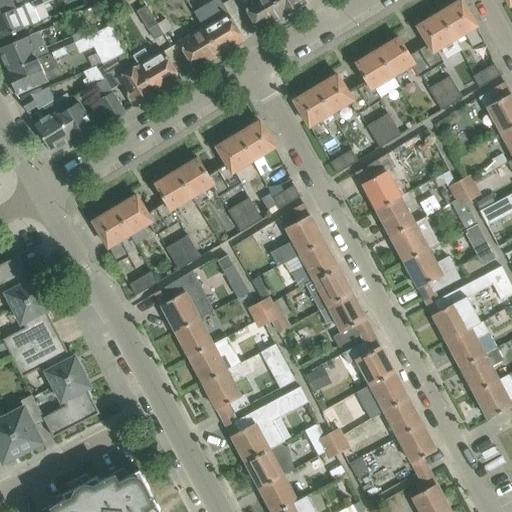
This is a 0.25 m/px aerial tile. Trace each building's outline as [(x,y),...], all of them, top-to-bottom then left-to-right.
[(0,0),(0,15),(31,2),(29,0),(0,0)] [(29,0),(31,2),(0,15),(0,38),(39,21),(33,7),(44,2),(43,0),(29,0)] [(220,0),(213,0),(195,11),(204,27),(220,54),(244,39),(220,0)] [(274,0),(246,0),(243,2),(259,30),(283,16),(284,18),(286,17),(274,0)] [(274,0),(286,17),(306,5),(303,0),(274,0)] [(429,44),(421,48),(433,69),(444,62),(436,50),(464,33),(473,49),(485,43),(476,26),(461,0),(418,26),(429,44)] [(136,11),(147,30),(157,24),(146,5),(136,11)] [(84,38),(74,43),(77,48),(79,51),(93,45),(103,65),(115,58),(124,53),(111,25),(84,38)] [(179,42),(184,52),(195,69),(220,54),(204,27),(179,42)] [(39,31),(0,47),(0,52),(8,70),(52,52),(49,46),(46,48),(45,44),(44,45),(39,31)] [(81,33),(61,41),(66,53),(77,48),(74,43),(84,38),(81,33)] [(399,38),(378,50),(393,76),(411,65),(419,77),(430,71),(417,51),(410,55),(399,38)] [(52,52),(8,70),(7,71),(16,94),(61,75),(54,58),(66,53),(61,41),(49,46),(52,52)] [(134,56),(139,63),(156,92),(180,78),(164,51),(150,58),(144,49),(134,56)] [(367,81),(359,86),(371,106),(382,99),(374,87),(393,76),(378,50),(356,63),(367,81)] [(115,58),(103,65),(99,69),(108,85),(118,79),(135,107),(157,94),(156,92),(139,63),(124,72),(115,58)] [(501,74),(495,63),(484,69),(490,80),(501,74)] [(111,122),(125,113),(105,81),(96,64),(83,71),(87,78),(83,80),(87,88),(90,87),(97,100),(111,122)] [(479,86),(490,80),(484,69),(473,75),(479,86)] [(337,75),(317,87),(331,113),(349,102),(357,115),(368,108),(356,88),(348,93),(337,75)] [(439,83),(446,94),(457,87),(450,76),(439,83)] [(495,121),(497,124),(511,116),(511,95),(505,82),(478,96),(483,108),(487,106),(495,121)] [(439,83),(428,90),(435,100),(446,94),(439,83)] [(40,89),(20,101),(27,112),(37,105),(39,109),(38,110),(43,118),(34,124),(51,152),(72,140),(53,106),(57,104),(55,99),(54,100),(46,87),(41,90),(40,89)] [(317,87),(294,100),(310,126),(310,125),(318,141),(330,135),(325,125),(321,119),(331,113),(317,87)] [(446,94),(452,104),(463,97),(457,87),(446,94)] [(452,104),(446,94),(435,100),(441,111),(452,104)] [(67,98),(57,104),(53,106),(72,140),(74,144),(96,131),(78,102),(72,106),(67,98)] [(379,120),(385,131),(396,124),(390,114),(379,120)] [(511,116),(497,124),(511,151),(511,116)] [(368,127),(374,137),(385,131),(379,120),(368,127)] [(260,121),(239,134),(253,160),(261,175),(284,163),(275,147),(275,146),(260,121)] [(385,131),(391,141),(402,135),(396,124),(385,131)] [(380,148),(391,141),(385,131),(374,137),(380,148)] [(228,165),(220,169),(232,189),(243,183),(235,170),(253,160),(239,134),(217,147),(228,165)] [(359,161),(352,149),(341,156),(348,167),(359,161)] [(357,172),(377,210),(400,197),(386,171),(395,166),(388,153),(366,167),(357,172)] [(480,170),(483,176),(506,163),(501,154),(491,159),(493,163),(480,170)] [(330,162),(337,174),(348,167),(341,156),(330,162)] [(198,158),(177,171),(192,197),(210,185),(218,198),(229,192),(216,171),(209,176),(198,158)] [(177,171),(155,184),(166,202),(158,206),(170,227),(181,220),(173,208),(178,205),(192,197),(177,171)] [(470,175),(448,186),(453,197),(465,190),(475,185),(470,175)] [(300,196),(294,185),(283,191),(290,202),(300,196)] [(475,185),(465,190),(470,200),(480,195),(475,185)] [(465,190),(453,197),(455,200),(458,206),(466,202),(470,200),(465,190)] [(283,191),(272,198),(279,209),(290,202),(283,191)] [(495,202),(480,211),(488,225),(511,211),(511,193),(508,195),(495,202)] [(490,194),(475,203),(480,211),(495,202),(490,194)] [(136,195),(115,208),(130,234),(135,243),(148,235),(143,227),(149,223),(156,235),(167,229),(155,209),(147,213),(136,195)] [(245,215),(256,208),(249,197),(238,204),(245,215)] [(400,197),(377,210),(391,236),(414,223),(400,197)] [(293,240),(270,252),(277,266),(284,262),(324,241),(304,203),(294,208),(281,217),(293,240)] [(245,215),(238,204),(228,210),(234,221),(245,215)] [(115,208),(93,221),(109,247),(108,247),(117,262),(128,255),(121,239),(130,234),(115,208)] [(245,215),(252,225),(262,219),(256,208),(245,215)] [(472,214),(461,220),(466,228),(470,226),(477,223),(473,216),(472,214)] [(245,215),(234,221),(241,232),(252,225),(245,215)] [(428,249),(438,243),(424,217),(414,223),(391,236),(405,262),(428,249)] [(466,228),(464,230),(471,244),(484,237),(477,223),(470,226),(466,228)] [(194,246),(188,236),(177,242),(183,253),(194,246)] [(324,241),(284,262),(290,273),(291,273),(306,264),(314,279),(315,280),(338,267),(324,241)] [(166,249),(173,259),(183,253),(177,242),(166,249)] [(200,256),(194,246),(183,253),(190,263),(200,256)] [(428,249),(405,262),(424,298),(460,278),(448,255),(435,262),(428,249)] [(490,249),(479,255),(485,265),(496,259),(490,249)] [(190,263),(183,253),(173,259),(179,269),(190,263)] [(0,289),(5,287),(8,292),(6,293),(14,308),(42,293),(35,279),(34,278),(31,280),(18,255),(0,264),(0,289)] [(228,255),(217,260),(223,271),(233,265),(228,255)] [(479,255),(461,265),(467,275),(485,265),(479,255)] [(233,265),(223,271),(228,279),(238,274),(233,265)] [(446,338),(447,341),(452,338),(481,322),(467,296),(492,283),(500,299),(511,292),(511,286),(501,266),(428,305),(440,329),(437,331),(442,340),(446,338)] [(314,279),(305,284),(319,310),(351,292),(338,267),(315,280),(314,279)] [(146,289),(157,282),(151,271),(140,278),(146,289)] [(165,288),(155,293),(171,323),(176,331),(199,318),(214,310),(193,271),(165,288)] [(140,278),(129,284),(136,295),(146,289),(140,278)] [(351,292),(319,310),(326,324),(335,319),(342,332),(333,336),(339,346),(371,329),(351,292)] [(14,308),(21,323),(23,322),(25,328),(3,339),(5,343),(11,355),(13,358),(59,334),(46,310),(50,308),(42,293),(14,308)] [(272,303),(269,297),(258,302),(263,311),(273,306),(271,303),(272,303)] [(290,326),(284,316),(290,313),(282,297),(276,300),(272,303),(271,303),(273,306),(263,311),(270,323),(271,322),(277,333),(290,326)] [(263,311),(258,302),(250,307),(247,309),(258,329),(266,325),(270,323),(263,311)] [(199,318),(176,331),(187,353),(190,358),(213,345),(211,340),(199,318)] [(452,338),(447,341),(461,367),(496,348),(488,332),(487,333),(481,322),(452,338)] [(75,357),(71,358),(59,334),(13,358),(22,377),(45,365),(48,371),(46,371),(54,386),(82,371),(75,357)] [(342,354),(348,364),(357,359),(370,385),(394,372),(375,336),(342,354)] [(213,345),(190,358),(203,383),(227,370),(241,363),(228,338),(213,345)] [(0,361),(11,355),(5,343),(0,345),(0,361)] [(496,348),(461,367),(475,393),(498,380),(491,366),(502,360),(496,348)] [(227,370),(203,383),(222,419),(250,404),(244,394),(241,396),(233,383),(252,373),(251,371),(266,363),(261,352),(227,370)] [(305,375),(313,392),(331,383),(323,366),(305,375)] [(62,401),(63,400),(66,406),(43,417),(45,421),(53,437),(99,413),(87,388),(90,387),(87,380),(82,371),(54,386),(62,401)] [(370,385),(357,392),(371,418),(384,411),(408,398),(394,372),(370,385)] [(498,380),(475,393),(489,419),(511,406),(511,381),(508,375),(498,380)] [(236,421),(226,426),(246,462),(269,450),(282,443),(283,442),(272,421),(308,402),(300,387),(236,421)] [(2,410),(1,410),(21,449),(30,445),(32,448),(42,443),(34,426),(45,421),(43,417),(32,395),(20,401),(23,407),(5,417),(2,410)] [(408,398),(384,411),(392,425),(398,437),(422,424),(408,398)] [(323,415),(328,426),(344,419),(338,408),(323,415)] [(1,410),(0,411),(0,456),(3,463),(14,457),(12,454),(21,449),(1,410)] [(333,444),(339,452),(349,446),(347,442),(359,436),(362,430),(377,421),(375,417),(343,435),(339,427),(328,432),(334,443),(333,444)] [(422,424),(398,437),(418,473),(427,468),(422,458),(436,450),(422,424)] [(326,451),(324,449),(333,444),(334,443),(328,432),(317,439),(324,452),(326,451)] [(269,450),(246,462),(259,488),(283,475),(282,474),(294,468),(288,445),(283,446),(282,443),(269,450)] [(326,451),(324,452),(328,459),(339,452),(333,444),(324,449),(326,451)] [(349,464),(355,475),(367,469),(361,458),(349,464)] [(341,465),(330,471),(335,480),(346,474),(341,465)] [(57,511),(56,511),(161,511),(140,469),(115,482),(111,474),(100,480),(97,475),(89,480),(63,493),(65,498),(54,504),(57,511)] [(283,475),(259,488),(272,511),(276,511),(297,501),(283,475)] [(418,494),(413,497),(421,511),(436,511),(448,506),(431,475),(421,480),(413,484),(418,494)] [(356,511),(353,504),(338,511),(316,511),(308,495),(297,501),(276,511),(356,511)]
